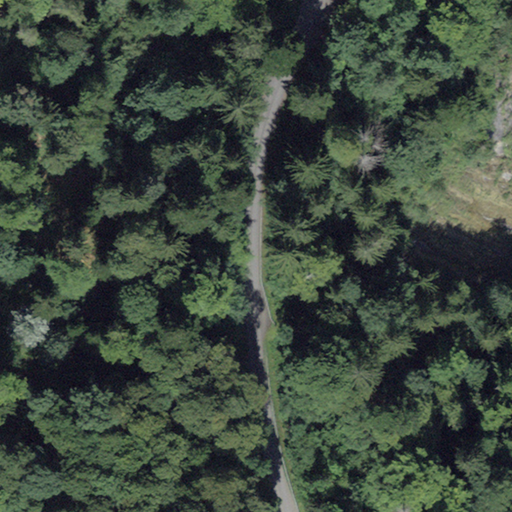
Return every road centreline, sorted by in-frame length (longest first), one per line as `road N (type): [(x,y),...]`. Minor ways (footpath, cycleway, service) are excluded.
road 1 (unclassified): [(173,511),(180,441),(203,373),(400,0)]
road 2 (unclassified): [(316,0),(262,113),(253,159),(260,406),(284,511)]
